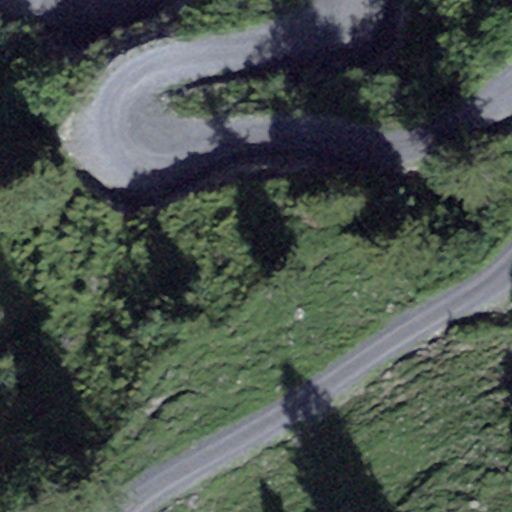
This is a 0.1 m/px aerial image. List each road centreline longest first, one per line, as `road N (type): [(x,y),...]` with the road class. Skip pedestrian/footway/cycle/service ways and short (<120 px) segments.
road 1 (track): [(344,0),(348,10),(331,28),(144,75),(120,102),(125,123),(146,137),(174,144),(442,119),(488,106),(511,89)]
road 2 (track): [(511,252),(475,288),(125,511)]
